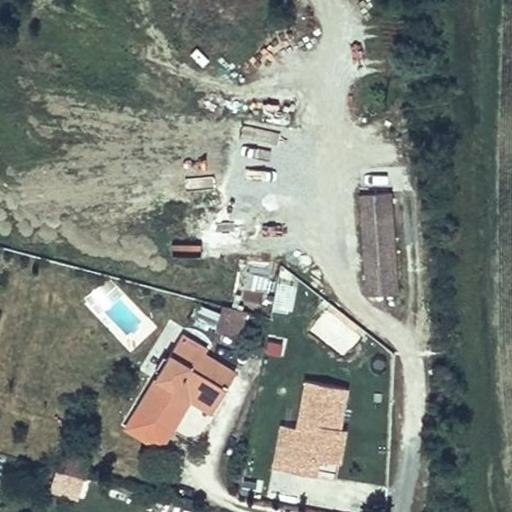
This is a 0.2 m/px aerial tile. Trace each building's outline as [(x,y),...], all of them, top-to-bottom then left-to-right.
[(369,15),(370,44),(393,43),(392,15),(369,15)] [(305,249),(334,243),(314,144),(285,150),(292,183),(304,181),(313,226),(301,228),(305,249)] [(304,181),(292,183),(301,228),(313,226),(304,181)] [(359,295),(395,294),(394,192),(358,193),(359,295)] [(0,323),(0,324),(4,326),(15,310),(19,292),(11,286),(0,282),(0,348),(0,342),(0,341),(0,323)] [(189,293),(170,288),(165,306),(184,311),(189,293)] [(182,345),(137,318),(121,308),(124,303),(117,299),(71,375),(106,396),(125,365),(158,384),(182,345)] [(188,323),(239,337),(246,314),(194,299),(188,323)] [(121,308),(137,318),(140,313),(124,303),(121,308)] [(226,395),(217,445),(238,449),(241,433),(261,436),(273,439),(279,404),(282,405),(290,365),(249,357),(242,397),(226,395)] [(279,404),(273,439),(281,440),(288,406),(282,405),(279,404)] [(29,439),(7,432),(3,447),(25,453),(29,439)] [(241,433),(238,449),(259,453),(261,436),(241,433)] [(25,455),(0,447),(0,468),(19,474),(25,455)] [(49,493),(79,500),(88,458),(58,452),(49,493)]
